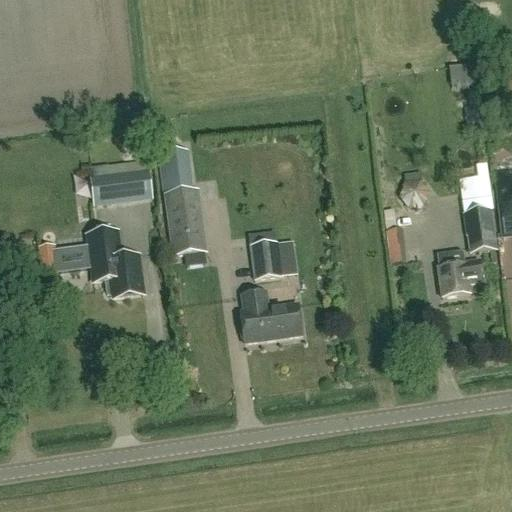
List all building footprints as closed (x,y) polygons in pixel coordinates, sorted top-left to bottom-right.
[(417,95),(405,95),(405,115),(417,115),(417,95)] [(206,258),(198,196),(185,198),(179,156),(158,158),(172,262),(206,258)] [(108,170),(109,180),(91,182),(94,207),(150,200),(146,165),(108,170)] [(511,174),(496,177),(503,240),(511,238),(511,174)] [(465,217),(470,257),(494,254),(488,214),(465,217)] [(142,294),(138,261),(122,263),(118,230),(83,234),(88,268),(89,286),(105,285),(106,298),(113,302),(127,300),(130,295),(142,294)] [(407,267),(402,232),(385,234),(390,269),(407,267)] [(249,239),(250,251),(254,285),(281,281),(274,235),(249,239)] [(464,267),(463,255),(461,255),(436,258),(438,271),(437,271),(442,302),(470,298),(468,287),(482,285),(479,265),(464,267)] [(31,287),(42,286),(58,284),(55,263),(40,265),(28,267),(31,287)] [(244,350),(302,342),(297,311),(264,315),(262,300),(242,302),(244,318),(240,319),(241,329),(239,332),(241,343),(244,346),(244,350)]
